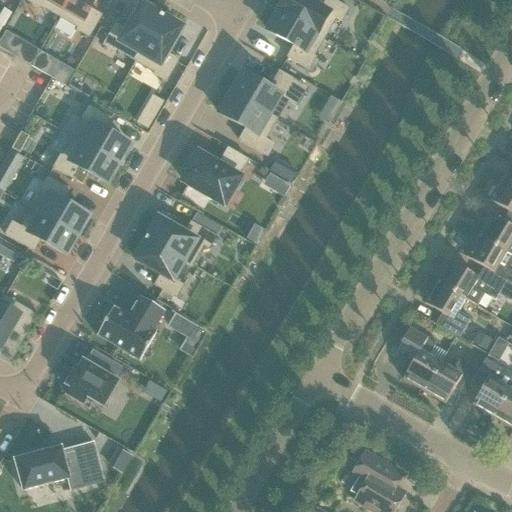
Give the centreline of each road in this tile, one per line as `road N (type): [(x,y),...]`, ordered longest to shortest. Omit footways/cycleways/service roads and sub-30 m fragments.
road 1 (residential): [(0,387),(18,397),(236,17)]
road 2 (unclassified): [(318,375),(511,48)]
road 3 (residential): [(464,463),(318,375)]
road 4 (unclassified): [(238,511),(318,375)]
